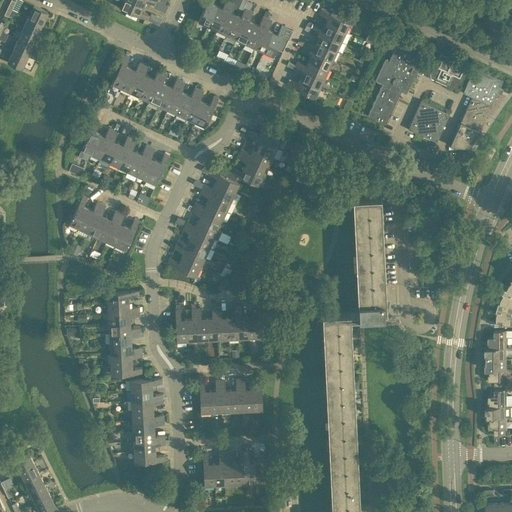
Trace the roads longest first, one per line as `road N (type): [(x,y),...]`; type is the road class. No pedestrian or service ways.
road 1 (tertiary): [(450,456),(454,341),(490,204)]
road 2 (residential): [(179,441),(174,377),(157,348),(151,283)]
road 3 (residential): [(398,161),(264,98)]
road 4 (residential): [(398,161),(404,303)]
road 5 (residential): [(264,98),(300,20),(256,0)]
